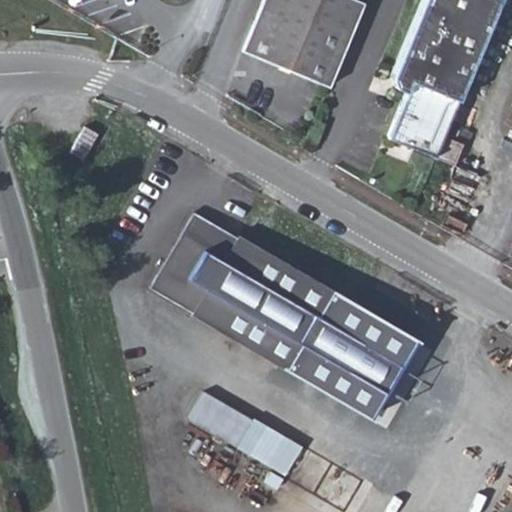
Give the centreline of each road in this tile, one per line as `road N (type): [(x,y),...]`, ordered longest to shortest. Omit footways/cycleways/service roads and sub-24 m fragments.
road 1 (unclassified): [(0,71),(55,70),(145,95),(511,313)]
road 2 (unclassified): [(0,184),(23,257),(72,511)]
